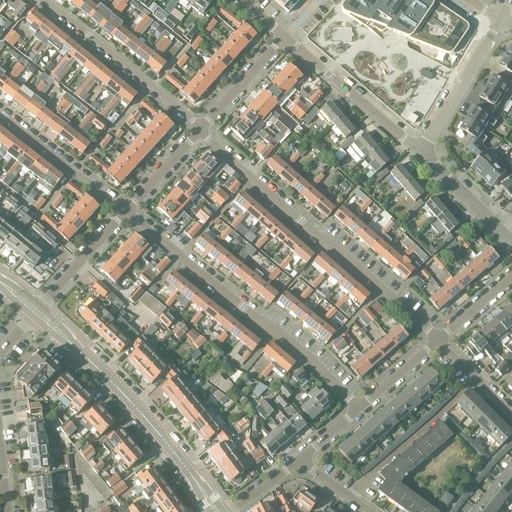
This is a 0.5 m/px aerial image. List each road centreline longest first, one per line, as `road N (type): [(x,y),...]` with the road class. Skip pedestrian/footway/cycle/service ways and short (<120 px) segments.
road 1 (residential): [(439,340),(198,130)]
road 2 (residential): [(358,407),(127,211)]
road 3 (secondary): [(216,511),(133,406),(36,310)]
road 4 (residential): [(46,0),(201,127)]
road 5 (residential): [(419,152),(284,37)]
road 6 (residential): [(127,211),(0,112)]
road 7 (residential): [(419,152),(500,20)]
road 8 (residential): [(36,310),(127,211)]
road 9 (residential): [(511,244),(419,152)]
road 10 (residential): [(201,127),(284,37)]
